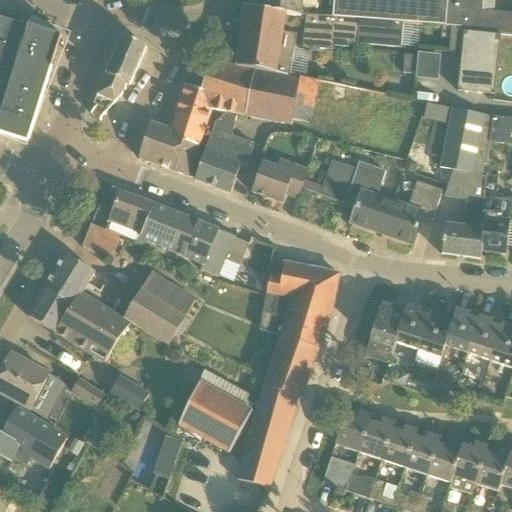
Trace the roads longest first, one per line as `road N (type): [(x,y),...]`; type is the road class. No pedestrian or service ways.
road 1 (residential): [(371,267),(121,171)]
road 2 (residential): [(290,504),(371,267)]
road 3 (residential): [(59,149),(110,11)]
road 4 (residential): [(0,349),(49,254),(19,235)]
road 5 (residential): [(511,282),(371,267)]
road 6 (residential): [(225,0),(184,30),(110,11)]
